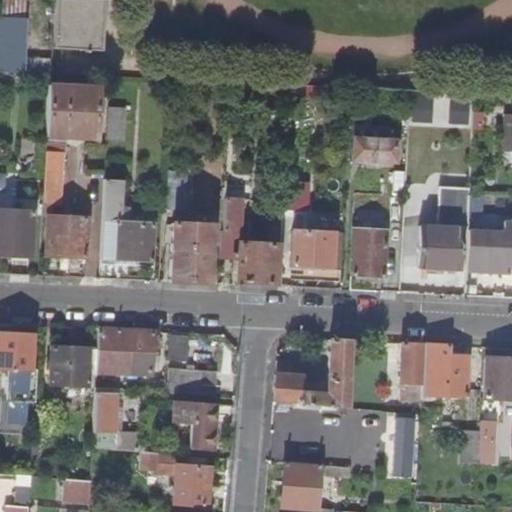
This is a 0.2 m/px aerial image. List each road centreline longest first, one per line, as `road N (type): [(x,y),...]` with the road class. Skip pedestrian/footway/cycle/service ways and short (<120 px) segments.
road 1 (residential): [(261,309),(0,298)]
road 2 (residential): [(511,321),(261,309)]
road 3 (residential): [(261,309),(246,511)]
